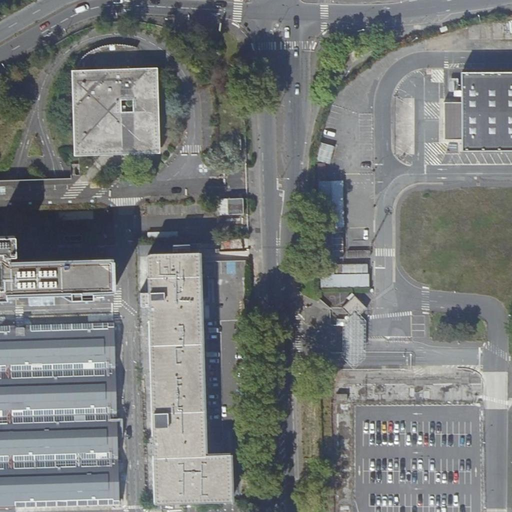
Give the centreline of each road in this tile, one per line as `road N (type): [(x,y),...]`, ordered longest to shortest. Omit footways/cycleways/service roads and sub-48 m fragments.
road 1 (secondary): [(0,55),(92,7),(263,12)]
road 2 (tertiary): [(283,497),(275,295)]
road 3 (tertiary): [(288,191),(289,13)]
road 4 (tertiary): [(263,12),(267,188)]
